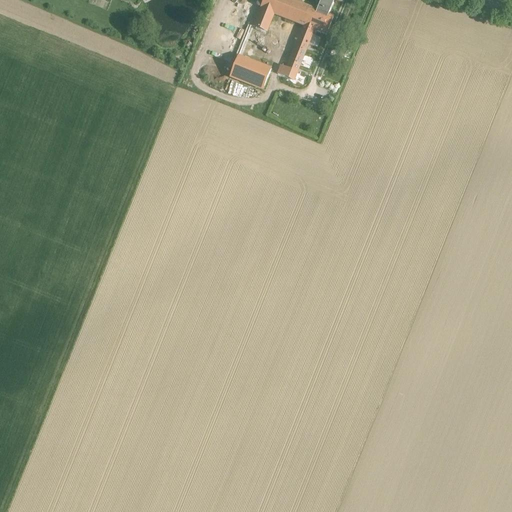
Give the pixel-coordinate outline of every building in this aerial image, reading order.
[(295,2),(289,0),(264,0),(261,8),(272,12),(288,18),(295,2)] [(321,0),(318,11),(311,28),(314,29),(318,31),(326,35),(333,17),(328,15),(333,3),(325,0),(321,0)] [(318,11),(295,2),(288,18),(305,25),(311,28),(318,11)] [(261,8),(258,7),(251,26),(264,31),(272,12),(261,8)] [(305,25),(301,36),(310,40),(314,29),(311,28),(305,25)] [(310,40),(301,36),(288,69),(282,67),(279,74),(294,80),(310,40)] [(350,44),(335,38),(331,47),(346,53),(350,44)] [(271,70),(238,57),(230,77),(263,90),(271,70)]
